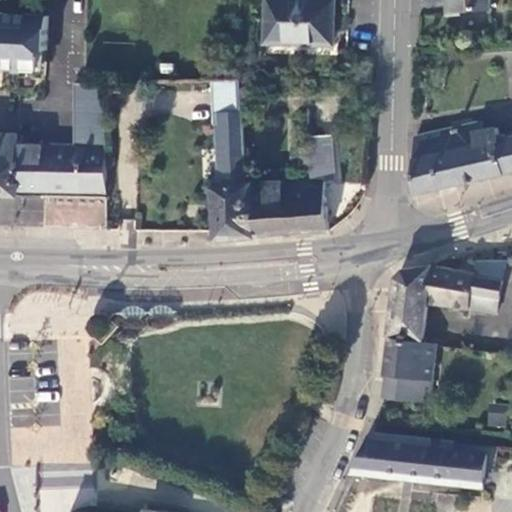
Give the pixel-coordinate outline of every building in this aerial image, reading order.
[(333,0),(267,0),(267,42),(332,44),(333,0)] [(490,0),(451,0),(453,12),(491,10),(490,0)] [(46,49),(47,15),(3,14),(3,16),(0,16),(0,59),(2,59),(2,68),(38,69),(38,49),(46,49)] [(243,123),(240,80),(209,80),(212,126),(223,125),(241,123),(243,123)] [(107,148),(107,86),(71,85),(71,147),(107,148)] [(257,239),(257,236),(253,186),(246,186),(241,123),(223,125),(226,156),(218,158),(219,178),(222,178),(223,187),(210,188),(215,242),(257,239)] [(480,123),(415,137),(414,195),(511,172),(511,138),(500,141),(497,130),(483,133),(480,123)] [(0,195),(16,195),(16,145),(16,136),(0,135),(0,195)] [(328,231),(326,181),(336,179),(333,136),(309,138),(310,149),(311,167),(312,181),(288,182),(292,234),(328,231)] [(16,195),(41,196),(42,146),(16,145),(16,195)] [(41,196),(107,197),(107,148),(71,147),(42,146),(41,196)] [(310,149),(295,150),(296,167),(311,167),(310,149)] [(257,236),(292,234),(288,182),(253,184),(253,186),(257,236)] [(432,265),(405,269),(397,277),(391,333),(423,338),(428,302),(498,314),(507,262),(478,263),(476,273),(432,265)] [(135,305),(130,306),(127,308),(125,310),(124,312),(130,319),(143,319),(147,313),(145,310),(143,307),(139,306),(135,305)] [(163,305),(160,306),(156,307),(153,310),(152,312),(158,319),(171,318),(175,312),(173,309),(171,307),(167,305),(163,305)] [(89,331),(106,314),(94,314),(88,323),(89,331)] [(95,336),(105,345),(121,326),(110,317),(106,314),(89,331),(95,336)] [(436,345),(390,338),(385,375),(432,382),(436,345)] [(432,382),(385,375),(384,381),(392,381),(391,397),(429,403),(432,382)] [(489,455),(484,455),(441,451),(442,439),(372,433),(353,474),(408,480),(423,481),(485,487),(487,475),(489,455)]
